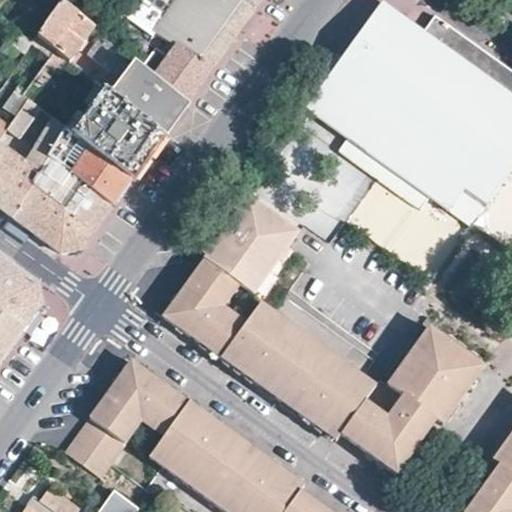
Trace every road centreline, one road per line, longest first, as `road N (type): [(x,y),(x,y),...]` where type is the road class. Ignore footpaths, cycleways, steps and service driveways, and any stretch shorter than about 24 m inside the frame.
road 1 (residential): [(95,307),(317,0)]
road 2 (residential): [(95,307),(384,511)]
road 3 (residential): [(0,442),(95,307)]
